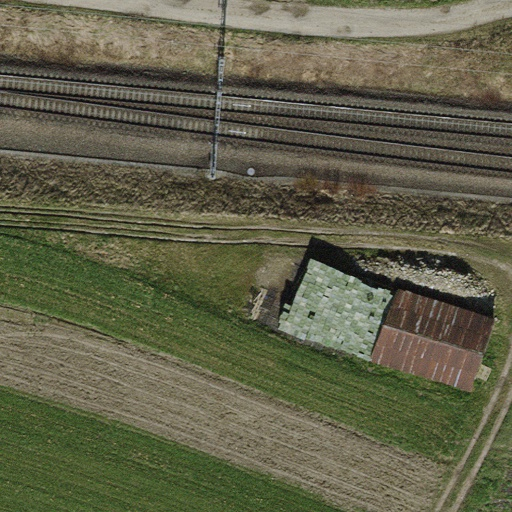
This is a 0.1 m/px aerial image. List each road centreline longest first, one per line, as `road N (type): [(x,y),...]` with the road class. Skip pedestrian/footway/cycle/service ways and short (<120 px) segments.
road 1 (track): [(511,274),(364,237),(0,213)]
road 2 (track): [(501,0),(443,15),(193,0)]
road 3 (track): [(446,511),(511,398)]
